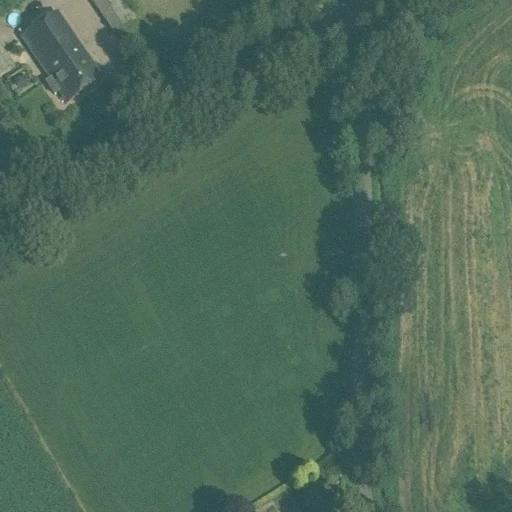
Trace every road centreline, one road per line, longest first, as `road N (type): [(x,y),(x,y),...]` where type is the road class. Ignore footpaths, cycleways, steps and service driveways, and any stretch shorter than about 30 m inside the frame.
road 1 (unclassified): [(363,511),(352,440),(356,64),(335,23)]
road 2 (unclassified): [(0,223),(256,62),(335,23)]
